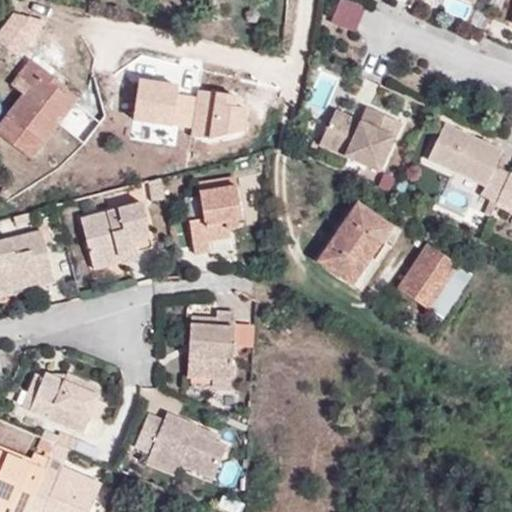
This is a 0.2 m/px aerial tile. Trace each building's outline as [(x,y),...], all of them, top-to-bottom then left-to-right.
[(341,0),(336,23),(360,29),(367,2),(356,0),(341,0)] [(460,0),(448,0),(445,6),(469,18),(474,7),(460,0)] [(67,89),(30,60),(15,79),(28,89),(0,124),(0,135),(32,162),(59,126),(64,129),(81,108),(63,94),(67,89)] [(251,100),(179,90),(180,83),(141,78),(134,123),(246,139),(251,100)] [(379,172),(402,123),(368,108),(361,123),(336,110),(320,144),(379,172)] [(496,203),(510,173),(496,167),(503,150),(446,124),(428,161),(486,187),(482,197),(496,203)] [(511,174),(510,173),(496,203),(511,210),(511,174)] [(245,227),(236,176),(197,183),(204,218),(189,221),(196,256),(212,253),(210,242),(230,239),(229,230),(245,227)] [(165,199),(162,178),(149,182),(152,202),(165,199)] [(149,227),(143,202),(81,218),(94,269),(123,263),(121,256),(152,248),(147,227),(149,227)] [(320,261),(355,286),(374,259),(394,229),(358,205),(320,261)] [(56,283),(42,229),(0,239),(0,295),(40,285),(40,287),(56,283)] [(429,310),(460,266),(430,246),(400,290),(429,310)] [(374,259),(355,286),(362,291),(381,263),(374,259)] [(213,379),(232,380),(236,311),(217,311),(217,325),(191,323),(187,378),(213,379)] [(45,378),(37,374),(23,407),(83,434),(89,419),(97,422),(105,403),(98,400),(100,393),(96,387),(67,374),(65,381),(46,374),(45,378)] [(232,389),(232,380),(213,379),(213,388),(232,389)] [(227,447),(215,442),(195,433),(198,426),(167,413),(164,420),(149,413),(135,449),(149,454),(149,459),(177,471),(180,465),(214,480),(227,447)] [(195,433),(215,442),(218,434),(198,426),(195,433)] [(51,455),(57,443),(41,436),(36,448),(51,455)] [(0,511),(27,511),(35,493),(45,470),(0,450),(0,511)] [(51,501),(46,511),(47,511),(90,511),(103,484),(49,461),(45,470),(35,493),(51,501)] [(35,493),(27,511),(46,511),(51,501),(35,493)]
